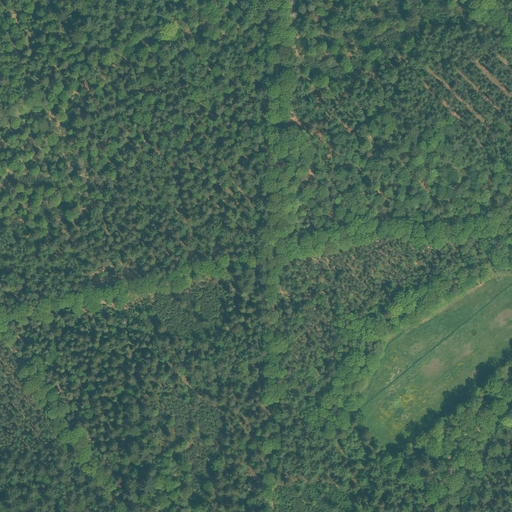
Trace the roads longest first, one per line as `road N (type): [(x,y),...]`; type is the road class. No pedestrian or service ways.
road 1 (track): [(0,317),(75,299),(271,409)]
road 2 (track): [(207,0),(0,120)]
road 3 (track): [(274,250),(380,231),(511,222)]
road 4 (track): [(0,330),(121,511)]
road 5 (track): [(75,299),(274,250)]
road 6 (track): [(281,0),(279,171)]
road 7 (track): [(288,418),(430,497)]
road 8 (track): [(274,250),(271,409)]
road 9 (track): [(511,396),(493,409),(420,511)]
